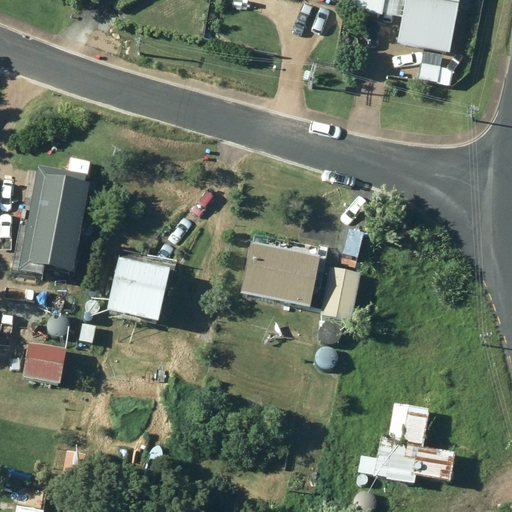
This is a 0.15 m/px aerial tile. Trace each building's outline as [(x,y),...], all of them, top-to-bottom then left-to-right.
[(385,18),(387,0),(354,0),(353,13),(385,18)] [(459,0),(405,0),(398,45),(450,54),(459,0)] [(40,169),(21,271),(74,281),(93,179),(40,169)] [(239,291),(309,305),(320,254),(249,240),(239,291)] [(108,307),(157,318),(168,265),(119,254),(108,307)] [(350,320),(360,270),(330,264),(320,314),(350,320)] [(47,334),(50,336),(54,338),(58,339),(61,338),(65,336),(67,333),(69,329),(69,325),(68,322),(66,319),(62,316),(59,315),(55,315),(51,317),(48,319),(46,322),(45,326),(46,330),(47,334)] [(320,340),(323,343),(327,345),(331,346),(334,345),(338,343),(340,340),(342,336),(342,332),(341,329),(339,325),(335,323),(332,322),(328,322),(324,324),(321,326),(319,329),(318,333),(319,337),(320,340)] [(82,323),(79,339),(92,342),(95,326),(82,323)] [(318,367),(320,370),(324,372),(328,372),(332,371),(335,369),(338,366),(339,363),(339,359),(338,355),(336,352),(333,350),(329,349),(325,349),(322,350),(319,353),(317,356),(316,359),(316,363),(318,367)] [(393,402),(388,433),(380,431),(376,457),(360,454),(357,471),(387,476),(386,477),(414,482),(416,474),(451,480),(456,450),(423,444),(429,408),(393,402)] [(81,478),(86,453),(67,449),(61,474),(81,478)] [(424,496),(422,511),(439,511),(441,498),(424,496)]
